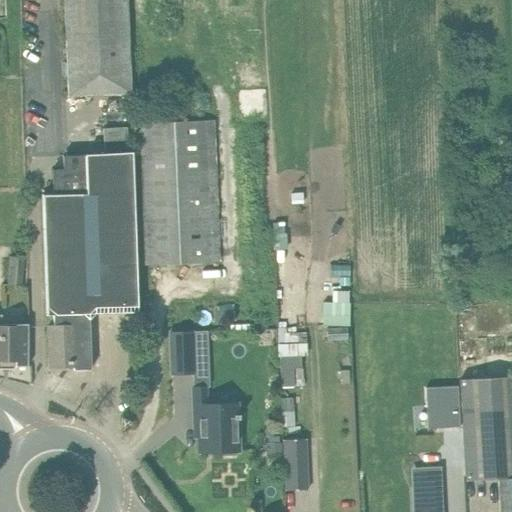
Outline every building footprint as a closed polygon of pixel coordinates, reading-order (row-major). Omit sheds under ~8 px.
[(64,0),(68,95),(130,93),(126,0),(64,0)] [(139,264),(219,261),(213,120),(133,123),(139,264)] [(127,127),(103,128),(104,140),(128,139),(127,127)] [(104,140),(104,152),(128,151),(128,139),(104,140)] [(46,299),(48,347),(49,367),(73,366),(73,370),(91,369),(89,319),(95,313),(139,312),(138,292),(132,153),(84,155),(84,157),(62,158),(64,194),(42,194),(46,299)] [(23,259),(9,258),(8,285),(21,286),(23,259)] [(331,301),(321,301),(321,325),(349,325),(349,289),(331,289),(331,301)] [(0,362),(14,362),(13,366),(27,367),(28,324),(2,323),(2,314),(0,314),(0,362)] [(171,374),(194,374),(192,332),(170,332),(171,374)] [(383,336),(385,401),(422,400),(420,335),(383,336)] [(300,356),(280,357),(281,387),(294,386),(293,368),(301,368),(300,356)] [(511,511),(511,376),(460,380),(465,461),(466,481),(498,479),(499,511),(511,511)] [(205,387),(193,388),(195,437),(198,437),(198,452),(220,452),(220,455),(236,455),(236,451),(239,451),(237,419),(239,419),(239,415),(237,415),(237,403),(206,404),(205,387)] [(457,387),(425,388),(427,428),(459,427),(457,387)] [(305,439),(283,440),(286,490),(307,489),(305,439)] [(281,461),(280,446),(265,447),(266,462),(281,461)] [(440,470),(415,471),(416,496),(442,495),(440,470)]
